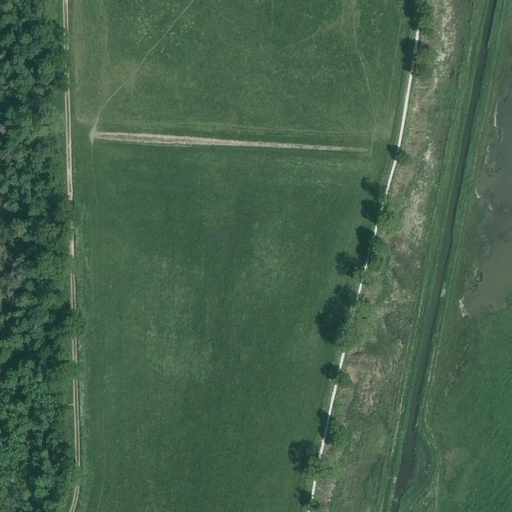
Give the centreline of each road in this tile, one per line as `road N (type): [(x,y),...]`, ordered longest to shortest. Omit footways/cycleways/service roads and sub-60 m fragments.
road 1 (track): [(481,0),(382,511)]
road 2 (track): [(73,511),(79,470),(67,0)]
